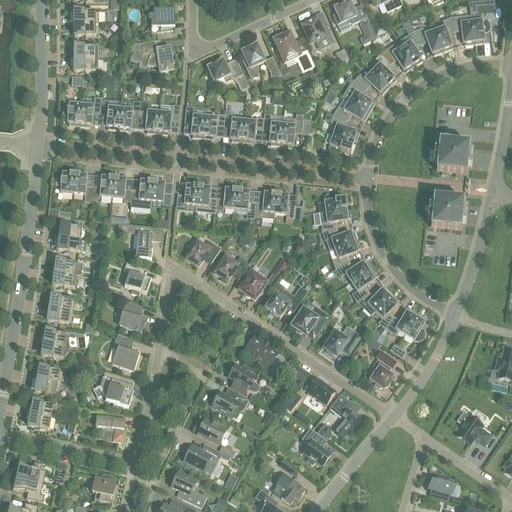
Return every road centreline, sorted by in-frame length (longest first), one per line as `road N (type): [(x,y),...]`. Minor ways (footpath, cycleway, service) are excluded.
road 1 (residential): [(137,465),(169,282),(179,273),(394,416)]
road 2 (residential): [(365,179),(37,146)]
road 3 (residential): [(0,406),(37,146)]
road 4 (residential): [(365,179),(380,132),(414,91),(468,66),(511,63)]
road 5 (residential): [(314,0),(204,50),(195,50),(193,0)]
road 6 (residential): [(455,316),(385,263),(370,226),(365,179)]
road 7 (residential): [(37,146),(42,0)]
road 8 (residential): [(137,465),(0,436)]
road 9 (unclassified): [(455,316),(494,193)]
road 10 (unclassified): [(317,511),(394,416)]
